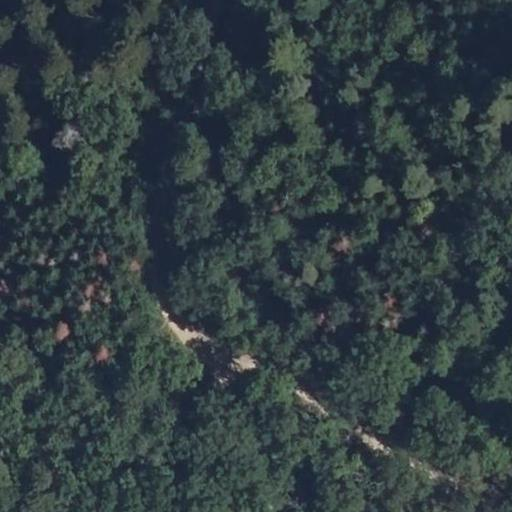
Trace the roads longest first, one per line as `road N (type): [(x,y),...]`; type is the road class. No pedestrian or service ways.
road 1 (track): [(226,0),(162,206),(183,319),(248,348),(397,448),(511,510)]
road 2 (track): [(183,319),(318,511)]
